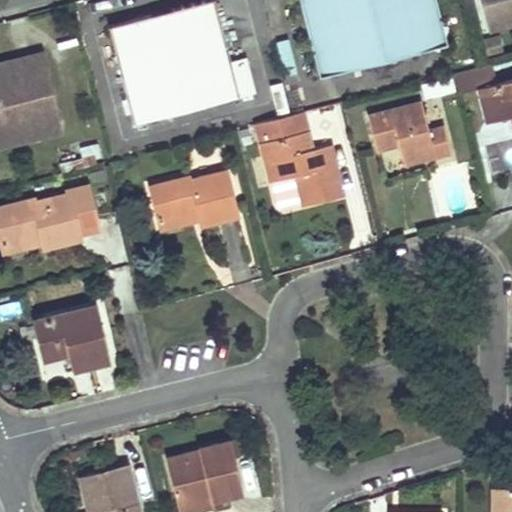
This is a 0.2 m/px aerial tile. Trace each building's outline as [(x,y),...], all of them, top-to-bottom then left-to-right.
[(230,61),(214,0),(206,0),(166,10),(110,24),(135,122),(255,91),(246,56),(230,61)] [(301,0),(321,75),(446,43),(434,0),(301,0)] [(511,0),(481,0),(485,13),(511,6),(511,0)] [(0,142),(60,126),(42,54),(0,64),(0,142)] [(511,78),(478,86),(487,121),(510,115),(511,122),(511,78)] [(421,85),(424,97),(454,91),(451,79),(421,85)] [(421,102),(366,115),(375,150),(398,144),(403,164),(420,160),(450,153),(443,125),(428,129),(421,102)] [(303,111),(256,123),(270,180),(272,180),(296,174),(303,204),(303,205),(344,195),(333,153),(314,157),(312,148),(303,111)] [(488,139),(511,134),(511,133),(509,118),(485,123),(488,139)] [(314,157),(333,153),(330,143),(312,148),(314,157)] [(107,179),(104,169),(89,172),(92,183),(107,179)] [(189,175),(150,185),(158,219),(197,209),(199,218),(201,224),(237,215),(226,170),(190,179),(189,175)] [(296,174),(272,180),(279,210),(303,204),(296,174)] [(34,197),(0,205),(0,237),(1,243),(41,234),(43,241),(44,246),(78,238),(77,233),(97,228),(87,184),(67,189),(68,193),(34,201),(34,197)] [(197,209),(158,219),(160,228),(199,218),(197,209)] [(41,234),(1,243),(3,251),(43,241),(41,234)] [(96,304),(32,319),(43,368),(70,362),(71,368),(90,363),(109,359),(96,304)] [(70,362),(43,368),(45,374),(71,368),(70,362)] [(199,449),(165,457),(178,511),(182,511),(211,505),(210,500),(243,492),(230,439),(198,446),(199,449)] [(110,466),(79,474),(87,511),(137,511),(125,463),(110,466)] [(511,511),(511,488),(491,488),(491,511),(511,511)]
